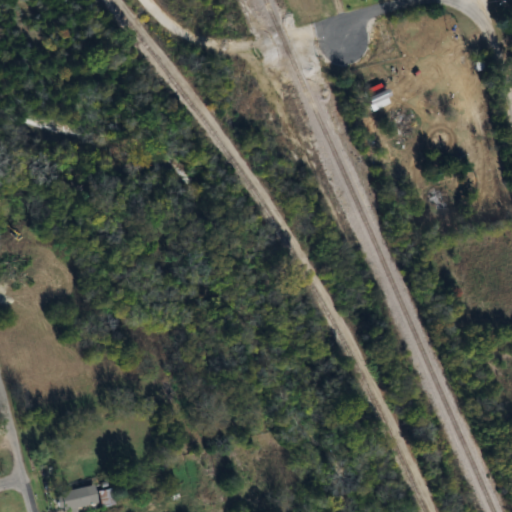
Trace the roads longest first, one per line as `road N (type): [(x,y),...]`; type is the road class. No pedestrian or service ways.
road 1 (tertiary): [(147,0),(190,37),(225,43),(279,39),(419,0)]
road 2 (tertiary): [(449,0),(489,33),(511,120)]
road 3 (residential): [(0,393),(29,511)]
